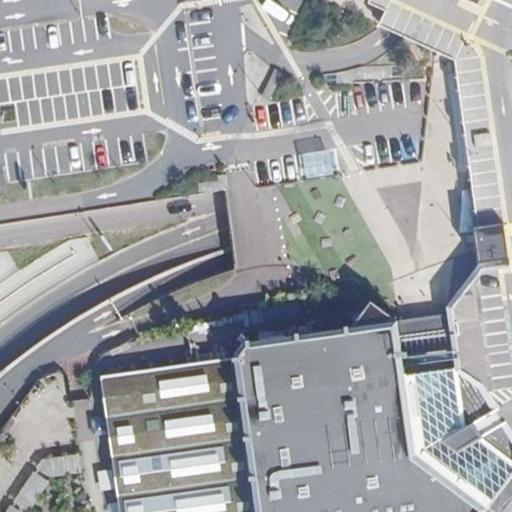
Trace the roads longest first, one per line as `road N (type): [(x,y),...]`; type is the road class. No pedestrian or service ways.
road 1 (unclassified): [(400,168),(381,119),(359,102),(332,94),(293,99),(260,132),(250,160),(267,216)]
road 2 (unclassified): [(0,353),(131,267),(229,230)]
road 3 (unclassified): [(229,230),(189,204),(0,238)]
road 4 (unclassified): [(267,216),(296,237),(342,241),(382,217),(394,196)]
